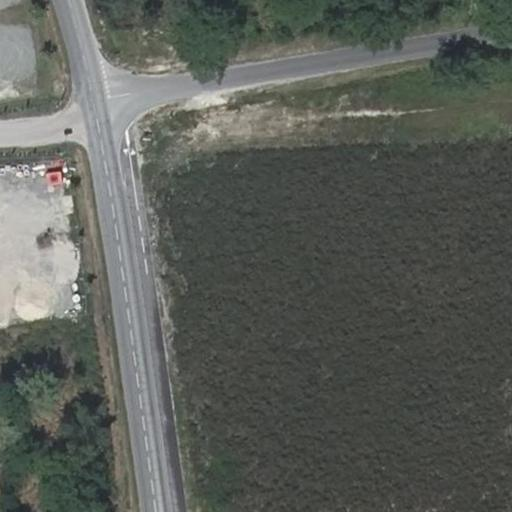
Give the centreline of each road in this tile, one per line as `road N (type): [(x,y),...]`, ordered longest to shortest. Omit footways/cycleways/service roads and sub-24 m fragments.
road 1 (unclassified): [(511,27),(97,104)]
road 2 (tertiary): [(97,104),(156,511)]
